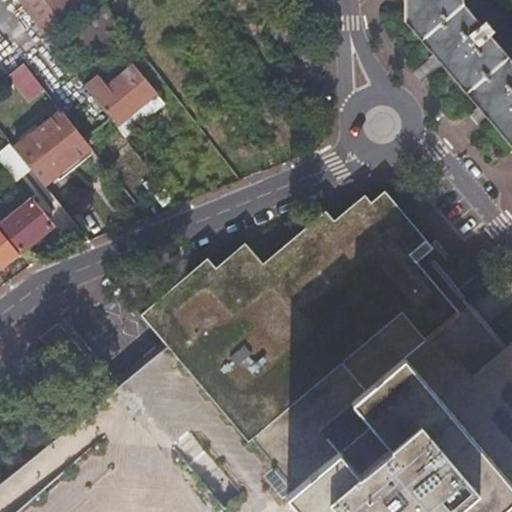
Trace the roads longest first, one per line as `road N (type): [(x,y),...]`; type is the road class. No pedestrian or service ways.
road 1 (residential): [(364,150),(55,278),(0,314)]
road 2 (residential): [(511,236),(424,133),(411,131)]
